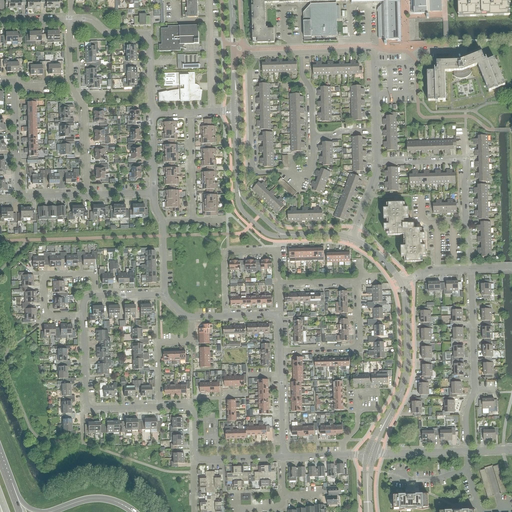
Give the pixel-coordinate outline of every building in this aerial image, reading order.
[(13,8),(15,8),(15,0),(5,0),(6,4),(9,4),(9,8),(10,9),(12,9),(13,8)] [(15,0),(15,8),(18,8),(18,9),(21,9),(22,8),(22,3),(25,3),(24,0),(15,0)] [(24,0),(25,3),(28,3),(28,8),(29,8),(31,8),(32,8),(34,7),(33,0),(24,0)] [(33,0),(34,7),(37,7),(37,8),(40,8),(41,7),(41,3),(43,3),(43,0),(33,0)] [(182,0),(183,18),(198,17),(197,0),(163,0),(164,0),(182,0)] [(251,0),(253,43),(265,43),(274,43),(274,28),(266,28),(265,3),(279,3),(283,3),(283,2),(307,2),(310,2),(310,4),(303,13),(304,37),(337,36),(337,31),(337,22),(337,20),(340,20),(339,6),(336,6),(336,1),(339,1),(352,0),(351,0),(251,0)] [(351,0),(352,0),(352,1),(352,3),(384,2),(378,9),(378,30),(378,31),(378,39),(386,38),(386,40),(399,40),(399,38),(399,33),(398,2),(392,2),(390,2),(390,0),(351,0)] [(413,0),(414,12),(427,12),(442,11),(442,7),(441,4),(441,0),(413,0)] [(471,0),(472,0),(458,0),(458,17),(510,15),(510,5),(508,5),(508,3),(510,3),(510,0),(471,0)] [(131,25),(151,25),(150,16),(146,16),(146,14),(139,15),(139,16),(134,17),(134,25),(131,25)] [(184,44),(199,44),(198,25),(168,26),(168,28),(161,29),(162,45),(159,45),(159,51),(181,51),(181,48),(186,49),(184,48),(184,44)] [(45,42),(48,42),(48,43),(53,43),(53,41),(53,31),(47,31),(47,36),(44,36),(45,42)] [(53,43),(60,42),(60,43),(63,43),(62,35),(59,35),(59,31),(53,31),(53,41),(53,43)] [(12,33),(12,42),(12,45),(18,45),(18,43),(21,43),(21,35),(18,35),(18,32),(12,33)] [(35,41),(35,32),(29,32),(29,36),(24,36),(24,44),(27,44),(35,44),(35,41)] [(35,32),(35,41),(41,41),(42,46),(45,46),(44,42),(45,42),(44,36),(41,36),(41,32),(35,32)] [(3,46),(6,46),(6,42),(12,42),(12,33),(6,33),(6,37),(3,37),(3,43),(3,46)] [(133,42),(130,42),(123,43),(123,48),(123,51),(126,51),(136,51),(136,45),(133,45),(133,42)] [(85,47),(85,52),(98,52),(99,51),(99,49),(98,48),(97,43),(91,44),(91,47),(85,47)] [(505,85),(494,58),(487,60),(486,59),(484,59),(481,52),(461,61),(459,61),(457,61),(437,62),(437,69),(435,69),(435,71),(427,72),(428,101),(436,101),(437,101),(438,101),(446,100),(445,71),(452,71),(454,71),(454,76),(455,77),(456,78),(457,78),(458,78),(460,79),(461,79),(462,79),(463,78),(465,78),(466,78),(467,77),(468,76),(469,76),(469,75),(470,75),(471,74),(472,73),(471,73),(469,68),(472,67),(478,65),(489,91),(496,88),(497,88),(498,88),(505,85)] [(186,55),(177,55),(178,59),(178,64),(178,69),(183,69),(199,68),(199,69),(200,69),(199,64),(199,65),(197,65),(197,56),(186,57),(186,55)] [(124,60),(124,65),(131,65),(131,62),(137,62),(136,56),(137,56),(126,57),(124,57),(124,60)] [(91,63),(91,66),(98,66),(101,66),(101,60),(95,61),(95,58),(85,58),(85,63),(91,63)] [(9,59),(3,59),(4,66),(7,66),(7,72),(13,72),(13,63),(9,63),(9,59)] [(16,63),(13,63),(13,72),(19,72),(19,65),(22,65),(22,59),(16,59),(16,63)] [(58,65),(54,65),(55,74),(61,74),(60,68),(63,67),(63,61),(58,61),(58,65)] [(356,61),(353,61),(353,74),(362,74),(362,68),(359,68),(359,64),(356,64),(356,61)] [(36,65),(32,66),(32,62),(27,62),(27,69),(30,68),(30,75),(36,75),(36,65)] [(42,68),(45,68),(45,62),(40,62),(40,65),(36,65),(36,75),(43,75),(42,68)] [(45,62),(45,68),(48,68),(48,74),(55,74),(54,65),(51,65),(50,62),(45,62)] [(124,65),(124,70),(124,74),(127,74),(127,73),(138,73),(137,73),(137,68),(131,68),(131,65),(124,65)] [(98,66),(91,66),(91,69),(86,69),(86,74),(85,74),(85,75),(96,74),(96,71),(98,71),(98,66)] [(164,78),(164,81),(164,86),(176,86),(176,73),(164,74),(164,78)] [(195,85),(195,83),(195,73),(176,73),(176,86),(179,86),(194,85),(195,85)] [(125,88),(132,87),(135,87),(135,84),(137,84),(137,79),(127,79),(124,79),(123,79),(122,80),(122,81),(122,83),(123,84),(124,85),(125,85),(125,88)] [(100,80),(99,80),(96,80),(86,80),(86,86),(92,85),(92,88),(98,88),(99,88),(99,84),(100,84),(100,80)] [(173,91),(170,91),(167,92),(167,91),(158,93),(159,102),(162,102),(164,102),(167,102),(170,103),(169,101),(201,100),(202,90),(199,90),(197,90),(194,89),(194,85),(179,86),(179,90),(176,90),(173,91)] [(23,106),(23,108),(36,107),(36,102),(32,102),(32,99),(26,99),(26,102),(27,102),(27,106),(23,106)] [(59,108),(59,114),(70,113),(70,108),(73,108),(73,105),(65,105),(65,108),(59,108)] [(130,113),(130,116),(139,116),(139,110),(134,110),(134,107),(127,107),(127,112),(130,113)] [(94,112),(94,117),(103,117),(103,114),(106,113),(106,110),(106,108),(99,108),(99,111),(94,112)] [(70,113),(59,114),(59,119),(59,122),(65,122),(74,122),(73,118),(70,119),(70,113)] [(383,119),(383,122),(396,122),(396,113),(390,113),(390,116),(386,116),(386,119),(383,119)] [(139,116),(130,116),(130,119),(127,120),(127,125),(134,125),(134,121),(139,121),(139,116)] [(103,120),(103,117),(94,117),(94,123),(100,122),(100,126),(107,125),(107,121),(103,120)] [(60,132),(70,131),(70,126),(74,126),(74,123),(65,123),(65,126),(60,126),(60,132)] [(130,132),(130,135),(140,135),(140,129),(134,129),(134,126),(127,126),(127,131),(130,132)] [(100,130),(94,131),(95,136),(104,136),(107,135),(107,134),(109,134),(109,130),(107,130),(107,127),(100,127),(100,130)] [(259,139),(273,138),(273,132),(268,132),(268,130),(262,130),(262,132),(262,133),(263,133),(263,136),(259,136),(259,139)] [(70,137),(70,131),(60,132),(60,137),(66,137),(66,140),(74,140),(74,137),(70,137)] [(474,139),(475,142),(488,141),(488,136),(483,136),(483,133),(477,133),(477,136),(478,136),(478,139),(474,139)] [(104,136),(95,136),(95,142),(100,141),(100,145),(107,144),(109,144),(109,142),(110,141),(110,139),(108,138),(108,136),(107,136),(107,135),(104,136)] [(140,135),(130,135),(131,138),(128,139),(128,144),(135,143),(135,140),(140,140),(140,135)] [(456,146),(456,140),(447,140),(447,154),(450,154),(450,150),(453,150),(453,146),(456,146)] [(60,150),(71,150),(71,144),(74,144),(74,141),(66,141),(66,144),(60,145),(60,150)] [(131,154),(140,153),(140,148),(135,148),(135,145),(128,145),(128,150),(131,151),(131,154)] [(95,149),(95,155),(105,155),(104,152),(107,151),(107,146),(100,146),(100,149),(95,149)] [(71,155),(71,150),(60,150),(61,155),(66,155),(66,158),(75,158),(75,155),(71,155)] [(28,159),(34,159),(34,156),(38,156),(38,151),(24,151),(24,153),(29,153),(29,156),(28,156),(28,159)] [(141,159),(140,153),(131,154),(131,157),(128,158),(128,163),(135,162),(135,159),(141,159)] [(105,155),(95,155),(95,160),(101,160),(101,163),(108,163),(108,158),(105,158),(105,155)] [(132,173),(141,172),(141,167),(135,167),(135,164),(128,164),(128,169),(131,170),(132,173)] [(96,168),(96,174),(105,174),(105,170),(108,170),(108,165),(101,165),(101,168),(96,168)] [(37,184),(37,174),(34,174),(34,171),(32,171),(32,168),(29,168),(29,177),(32,177),(32,184),(37,184)] [(73,173),(70,173),(71,183),(76,183),(76,176),(79,176),(79,169),(73,170),(73,173)] [(317,170),(316,173),(328,178),(330,172),(321,169),(320,172),(317,170)] [(43,177),(46,177),(45,170),(40,171),(40,174),(37,174),(37,184),(43,184),(43,177)] [(54,184),(54,170),(51,170),(45,170),(46,177),(49,177),(49,184),(54,184)] [(57,170),(54,170),(54,184),(59,184),(59,176),(62,176),(62,170),(57,170)] [(67,170),(62,170),(62,176),(65,176),(65,183),(71,183),(70,173),(67,173),(67,170)] [(141,178),(141,172),(132,173),(132,176),(129,177),(129,181),(136,181),(136,178),(141,178)] [(328,178),(316,173),(315,176),(318,177),(317,180),(326,183),(328,178)] [(105,174),(96,174),(96,179),(101,179),(101,182),(108,182),(108,177),(105,177),(105,174)] [(348,179),(361,184),(362,181),(358,180),(359,177),(350,174),(348,179)] [(361,184),(348,179),(346,185),(355,188),(356,185),(360,187),(361,184)] [(326,183),(317,180),(316,182),(313,181),(312,184),(324,188),(326,183)] [(252,190),(256,194),(265,184),(263,182),(261,185),(259,182),(257,185),(256,185),(252,190)] [(265,184),(256,194),(259,196),(258,197),(260,198),(267,190),(265,188),(268,186),(265,184)] [(324,188),(312,184),(311,186),(314,188),(313,191),(322,194),(324,188)] [(355,188),(346,185),(344,190),(357,195),(358,192),(354,191),(355,188)] [(262,199),(265,202),(274,192),(272,190),(269,192),(267,190),(260,198),(261,200),(262,199)] [(357,195),(344,190),(342,195),(351,199),(352,196),(356,197),(357,195)] [(212,192),(210,192),(210,203),(219,203),(218,201),(217,200),(217,195),(212,195),(212,192)] [(267,205),(268,206),(275,198),(273,196),(276,194),(274,192),(265,202),(267,204),(267,205)] [(351,199),(342,195),(340,201),(353,205),(354,203),(350,201),(351,199)] [(270,207),(273,209),(282,200),(280,198),(278,200),(275,198),(268,206),(270,208),(270,207)] [(282,200),(273,209),(277,213),(282,209),(284,206),(282,204),(284,202),(282,200)] [(353,205),(340,201),(338,206),(347,209),(348,207),(352,208),(353,205)] [(211,216),(218,215),(218,207),(219,206),(219,203),(210,203),(211,216)] [(406,262),(415,262),(421,262),(421,257),(426,257),(425,234),(424,234),(423,229),(414,229),(414,224),(409,224),(408,208),(405,208),(405,203),(388,203),(389,209),(383,209),(384,219),(389,219),(389,225),(384,225),(384,231),(389,230),(389,235),(406,235),(406,246),(401,247),(401,257),(406,257),(406,262)] [(138,204),(132,204),(133,210),(130,210),(130,218),(135,218),(135,217),(139,217),(138,204)] [(147,210),(145,210),(144,210),(144,204),(138,204),(139,217),(142,217),(142,218),(148,218),(147,210)] [(96,216),(99,216),(99,205),(93,206),(93,213),(90,213),(90,220),(96,220),(96,216)] [(105,205),(99,205),(99,216),(103,216),(103,219),(108,219),(108,212),(105,213),(105,205)] [(116,218),(120,218),(119,205),(114,205),(114,211),(111,211),(111,219),(116,219),(116,218)] [(129,218),(128,210),(125,210),(125,205),(119,205),(120,218),(123,218),(129,218)] [(65,206),(56,207),(57,219),(57,220),(63,220),(64,218),(66,218),(65,206)] [(75,216),(78,216),(78,206),(72,206),(72,213),(69,213),(69,220),(75,220),(75,216)] [(84,206),(78,206),(78,216),(82,216),(82,220),(87,220),(87,213),(84,213),(84,206)] [(347,209),(338,206),(336,211),(349,216),(350,213),(346,212),(347,209)] [(32,207),(26,208),(27,218),(30,218),(30,221),(36,221),(36,213),(32,213),(32,207)] [(39,220),(48,220),(47,207),(38,207),(39,217),(39,220)] [(56,207),(47,207),(48,220),(57,219),(56,207)] [(7,208),(7,219),(7,221),(11,221),(11,223),(16,223),(16,214),(13,214),(13,208),(7,208)] [(27,221),(27,218),(26,208),(21,208),(21,214),(18,214),(18,222),(23,221),(27,221)] [(349,216),(336,211),(334,217),(343,220),(344,217),(348,219),(349,216)] [(145,254),(145,256),(145,257),(155,256),(155,251),(147,251),(147,248),(141,248),(141,254),(145,254)] [(92,252),(92,255),(88,255),(89,266),(94,266),(94,260),(97,260),(97,251),(92,252)] [(61,260),(63,260),(63,252),(60,253),(60,256),(55,256),(55,267),(61,267),(61,260)] [(63,252),(63,260),(66,260),(66,266),(72,266),(72,255),(66,255),(66,252),(63,252)] [(72,255),(72,266),(78,266),(77,259),(80,259),(80,254),(80,252),(77,252),(77,254),(77,255),(72,255)] [(80,254),(80,259),(83,259),(83,266),(89,266),(88,255),(85,255),(85,252),(80,252),(80,254)] [(46,253),(43,253),(43,254),(39,254),(39,256),(38,256),(38,267),(44,267),(44,260),(47,260),(46,253)] [(47,260),(49,260),(50,267),(55,267),(55,256),(55,253),(51,253),(46,253),(47,260)] [(251,261),(251,270),(251,273),(259,272),(259,265),(256,265),(256,260),(251,261)] [(243,266),(243,273),(246,273),(246,270),(251,270),(251,261),(245,261),(245,266),(243,266)] [(102,284),(107,284),(107,274),(104,274),(104,270),(99,270),(99,276),(102,276),(102,284)] [(33,275),(26,275),(26,272),(19,273),(19,276),(21,276),(22,276),(22,281),(33,281),(33,275)] [(483,284),(481,284),(481,290),(491,290),(491,284),(489,284),(489,280),(483,281),(483,284)] [(22,286),(19,286),(19,289),(27,289),(27,286),(34,286),(33,281),(22,281),(22,286)] [(446,284),(443,284),(443,290),(446,290),(446,291),(452,291),(452,281),(446,282),(446,284)] [(458,284),(458,281),(452,281),(452,291),(458,291),(458,290),(461,290),(461,284),(458,284)] [(428,285),(425,285),(425,291),(428,291),(428,292),(434,292),(434,282),(428,282),(428,285)] [(440,282),(434,282),(434,292),(440,292),(440,290),(443,290),(443,284),(440,284),(440,282)] [(64,287),(53,287),(53,293),(60,293),(60,295),(66,295),(68,295),(67,292),(65,292),(65,293),(64,293),(64,287)] [(22,295),(25,294),(25,298),(36,297),(36,292),(27,292),(27,289),(19,289),(20,290),(20,292),(22,292),(22,295)] [(484,296),(484,299),(490,299),(490,296),(491,295),(491,290),(481,290),(481,296),(484,296)] [(315,293),(315,302),(324,301),(324,293),(315,293)] [(285,303),(287,303),(294,302),(294,294),(288,294),(285,294),(285,301),(285,303)] [(60,298),(53,298),(54,304),(65,304),(65,303),(68,303),(68,298),(68,296),(68,295),(66,295),(60,295),(60,298)] [(367,302),(367,305),(376,305),(376,302),(382,302),(382,296),(373,297),(373,302),(367,302)] [(25,298),(25,303),(22,303),(22,306),(30,306),(30,303),(36,303),(36,297),(25,298)] [(154,321),(154,319),(154,313),(151,313),(151,305),(146,305),(146,315),(149,315),(149,319),(151,319),(151,321),(154,321)] [(376,305),(367,305),(367,309),(373,308),(373,314),(383,314),(383,308),(376,308),(376,305)] [(482,309),(482,315),(492,315),(491,309),(490,309),(490,305),(484,306),(484,309),(482,309)] [(22,309),(25,309),(25,314),(36,314),(36,308),(30,309),(30,306),(22,306),(22,309)] [(95,316),(98,316),(98,306),(93,306),(93,315),(90,315),(90,321),(95,321),(95,316)] [(340,316),(347,316),(347,313),(348,313),(347,307),(336,308),(336,313),(340,313),(340,316)] [(421,311),(421,317),(431,317),(430,311),(429,311),(429,307),(423,308),(423,311),(421,311)] [(462,310),(456,310),(456,307),(450,307),(450,312),(452,312),(452,316),(462,316),(462,310)] [(30,323),(30,320),(37,320),(36,314),(25,314),(25,318),(22,318),(23,323),(30,323)] [(368,319),(368,323),(377,322),(377,319),(383,319),(383,314),(373,314),(374,319),(368,319)] [(492,315),(482,315),(482,321),(485,321),(485,324),(491,323),(491,321),(492,321),(492,315)] [(347,316),(340,316),(336,316),(336,318),(339,318),(339,325),(348,325),(348,319),(347,319),(347,316)] [(450,321),(450,324),(456,324),(456,322),(462,322),(462,316),(452,316),(453,320),(450,321)] [(294,318),(294,321),(294,326),(303,326),(305,326),(304,317),(294,318)] [(431,317),(421,317),(421,323),(424,323),(424,326),(430,326),(430,323),(431,323),(431,317)] [(374,331),(383,331),(383,325),(377,325),(377,322),(368,323),(368,326),(374,325),(374,331)] [(482,327),(482,333),(492,333),(492,327),(491,327),(491,323),(485,324),(485,327),(482,327)] [(49,325),(50,336),(55,336),(55,339),(58,338),(58,330),(55,330),(55,324),(49,325)] [(61,335),(66,335),(66,324),(60,324),(61,330),(58,330),(58,338),(61,338),(61,335)] [(66,335),(70,335),(70,338),(75,338),(75,330),(72,330),(72,324),(66,324),(66,335)] [(203,329),(199,329),(199,334),(209,334),(212,333),(212,324),(203,325),(203,329)] [(453,330),(453,334),(463,334),(463,328),(456,328),(456,324),(450,324),(450,330),(451,330),(453,330)] [(44,332),(41,332),(41,339),(46,339),(46,336),(50,336),(49,325),(44,325),(44,332)] [(148,326),(141,326),(138,326),(135,327),(132,327),(132,329),(132,334),(142,334),(142,330),(148,330),(148,326)] [(421,329),(421,335),(431,335),(431,329),(430,329),(430,326),(424,326),(424,329),(421,329)] [(108,336),(108,333),(110,333),(110,331),(110,327),(103,328),(103,331),(96,331),(96,336),(108,336)] [(368,337),(368,340),(377,339),(377,336),(383,336),(383,331),(374,331),(374,336),(368,337)] [(492,333),(482,333),(483,339),(485,339),(485,342),(491,342),(491,339),(492,339),(492,333)] [(451,339),(451,343),(457,343),(457,340),(463,340),(463,334),(453,334),(453,338),(451,338),(451,339)] [(424,341),(424,344),(430,344),(430,341),(431,341),(431,335),(421,335),(421,341),(424,341)] [(108,336),(96,336),(96,341),(99,341),(99,344),(104,344),(110,344),(110,338),(108,339),(108,336)] [(374,348),(384,348),(384,342),(377,342),(377,339),(368,340),(368,343),(374,343),(374,348)] [(132,344),(132,349),(143,349),(143,345),(148,345),(148,341),(139,342),(139,344),(132,344)] [(483,345),(483,351),(493,351),(493,345),(491,345),(491,342),(485,342),(485,345),(483,345)] [(457,343),(451,343),(451,347),(453,348),(454,352),(463,352),(463,346),(457,346),(457,343)] [(97,347),(97,353),(108,352),(108,349),(110,349),(110,344),(104,344),(99,344),(99,347),(97,347)] [(422,347),(422,353),(432,353),(431,347),(430,347),(430,344),(424,344),(424,347),(422,347)] [(55,350),(58,349),(58,350),(58,351),(57,351),(57,355),(67,355),(67,349),(70,349),(70,346),(55,346),(55,350)] [(180,352),(180,361),(186,360),(186,363),(189,363),(189,356),(186,356),(186,351),(180,352)] [(493,351),(483,351),(483,357),(486,357),(486,360),(492,360),(492,357),(493,357),(493,351)] [(108,352),(97,353),(97,358),(100,358),(100,361),(104,361),(111,361),(111,357),(108,358),(108,352)] [(463,352),(454,352),(454,356),(452,356),(451,356),(451,361),(457,361),(457,358),(463,358),(463,352)] [(425,359),(425,362),(431,362),(431,359),(432,359),(432,353),(422,353),(422,359),(425,359)] [(56,361),(56,364),(70,364),(70,361),(67,361),(67,355),(57,355),(57,359),(58,359),(58,361),(56,361)] [(133,357),(133,359),(133,364),(143,364),(143,360),(149,360),(149,356),(139,357),(133,357)] [(483,363),(483,369),(493,369),(493,363),(492,363),(492,360),(486,360),(486,363),(483,363)] [(97,364),(97,369),(109,369),(108,364),(111,364),(111,361),(104,361),(100,361),(100,364),(97,364)] [(457,361),(451,361),(452,365),(454,366),(454,370),(464,370),(464,364),(457,364),(457,361)] [(422,365),(422,371),(432,371),(432,365),(431,365),(431,362),(425,362),(425,365),(422,365)] [(57,373),(67,373),(67,367),(71,367),(70,364),(56,364),(56,367),(58,367),(58,369),(57,369),(57,373)] [(109,374),(109,369),(97,369),(97,375),(105,375),(105,378),(111,377),(111,374),(109,374)] [(486,375),(486,377),(486,378),(492,378),(492,375),(493,375),(493,369),(483,369),(484,375),(486,375)] [(464,370),(454,370),(454,374),(452,374),(452,379),(455,379),(458,379),(458,376),(464,376),(464,370)] [(385,374),(382,374),(383,383),(388,383),(388,376),(391,376),(391,371),(385,371),(385,374)] [(425,377),(425,380),(427,380),(431,380),(431,377),(432,377),(432,371),(422,371),(423,377),(425,377)] [(66,381),(74,381),(71,381),(71,378),(68,378),(67,373),(57,373),(58,377),(59,377),(59,378),(59,379),(63,378),(63,381),(66,381)] [(120,377),(121,383),(121,388),(124,388),(124,397),(129,396),(129,386),(126,386),(126,382),(125,382),(125,381),(124,377),(120,377)] [(451,384),(452,388),(461,388),(461,382),(455,382),(455,379),(452,379),(449,379),(449,384),(451,384)] [(143,380),(138,381),(138,388),(141,388),(141,396),(146,396),(146,385),(143,385),(143,380)] [(149,385),(146,385),(146,396),(152,396),(152,387),(155,387),(154,380),(149,380),(149,385)] [(205,383),(200,383),(200,380),(196,380),(196,387),(200,387),(200,393),(205,393),(205,383)] [(419,383),(419,389),(429,389),(429,383),(427,383),(427,380),(425,380),(421,380),(421,383),(419,383)] [(61,390),(71,390),(71,384),(74,384),(74,381),(66,381),(66,384),(62,384),(62,385),(62,386),(61,386),(61,390)] [(138,388),(138,381),(132,381),(132,386),(129,386),(129,396),(135,396),(135,388),(138,388)] [(181,385),(181,394),(187,393),(187,389),(190,389),(190,382),(186,382),(186,385),(181,385)] [(100,384),(100,396),(100,397),(103,397),(108,397),(108,386),(106,386),(106,383),(100,384)] [(113,386),(108,386),(108,397),(114,397),(114,390),(117,389),(116,383),(113,383),(113,386)] [(461,388),(452,388),(452,392),(450,393),(449,393),(449,397),(455,397),(455,394),(462,394),(461,388)] [(429,395),(429,389),(419,389),(419,395),(422,395),(422,398),(428,398),(428,395),(429,395)] [(65,398),(65,399),(75,399),(74,396),(71,396),(71,390),(61,390),(61,394),(62,394),(62,396),(65,396),(65,398)] [(445,403),(445,407),(454,406),(454,400),(448,401),(448,397),(442,397),(442,402),(445,403)] [(412,402),(412,408),(422,407),(422,401),(420,401),(420,398),(414,398),(414,402),(412,402)] [(61,408),(62,408),(72,408),(72,402),(75,402),(75,399),(65,399),(65,400),(65,402),(62,402),(63,402),(63,404),(61,404),(62,408),(61,408)] [(482,402),(479,402),(479,408),(482,408),(482,409),(488,409),(488,399),(482,399),(482,402)] [(497,401),(494,401),(494,399),(488,399),(488,409),(494,409),(494,407),(497,407),(498,407),(497,401)] [(443,416),(449,416),(448,412),(455,412),(454,406),(445,407),(445,410),(443,411),(442,411),(443,416)] [(415,417),(421,417),(421,413),(422,413),(422,407),(412,408),(412,414),(415,413),(415,417)] [(72,408),(62,408),(62,412),(63,412),(63,413),(63,414),(65,414),(65,416),(75,416),(75,413),(72,413),(72,408)] [(176,418),(176,415),(176,414),(170,415),(170,420),(172,420),(172,423),(183,423),(183,417),(176,418)] [(75,416),(65,416),(65,419),(63,420),(63,421),(62,421),(62,425),(72,425),(72,419),(75,419),(75,416)] [(160,431),(160,423),(160,421),(156,421),(156,418),(150,419),(150,430),(156,430),(156,431),(160,431)] [(125,422),(122,422),(122,432),(125,432),(125,434),(131,434),(131,433),(132,433),(132,430),(131,419),(125,419),(125,422)] [(137,419),(131,419),(132,430),(138,430),(141,430),(141,421),(138,421),(137,419)] [(150,430),(150,419),(144,419),(144,421),(141,421),(141,430),(145,430),(150,430)] [(113,422),(113,433),(119,433),(122,432),(122,422),(119,422),(119,421),(113,422)] [(94,434),(94,422),(88,422),(88,425),(85,425),(85,434),(88,434),(94,434)] [(94,422),(94,434),(94,436),(100,436),(100,433),(104,433),(103,424),(100,424),(100,422),(94,422)] [(107,433),(113,433),(113,422),(107,422),(107,424),(103,424),(104,433),(107,433)] [(342,430),(345,430),(345,422),(342,422),(342,425),(336,425),(337,434),(342,434),(342,430)] [(170,431),(176,431),(176,428),(183,428),(183,423),(172,423),(172,426),(170,426),(170,431)] [(267,435),(267,432),(270,432),(269,426),(263,426),(263,423),(261,423),(261,435),(267,435)] [(308,426),(309,435),(314,435),(314,431),(317,430),(317,423),(314,423),(314,426),(308,426)] [(317,423),(317,430),(320,430),(320,434),(326,434),(326,425),(320,425),(320,423),(317,423)] [(72,425),(62,425),(62,426),(62,429),(63,429),(63,431),(67,431),(67,434),(76,434),(75,431),(72,431),(72,425)] [(428,431),(428,441),(434,441),(434,435),(437,434),(437,428),(432,429),(432,431),(428,431)] [(437,428),(437,434),(440,434),(440,441),(446,440),(446,431),(442,431),(441,429),(441,428),(437,428)] [(450,430),(446,431),(446,440),(452,440),(452,434),(455,434),(455,428),(450,428),(450,430)] [(483,440),(489,440),(489,430),(485,430),(484,428),(480,428),(480,434),(483,434),(483,440)] [(493,430),(489,430),(489,440),(495,440),(495,434),(498,434),(498,428),(493,428),(493,430)] [(419,429),(419,435),(422,435),(422,441),(428,441),(428,431),(424,431),(423,429),(421,429),(419,429)] [(177,435),(177,432),(170,432),(170,438),(173,438),(173,441),(183,440),(183,435),(177,435)] [(177,446),(183,446),(183,440),(173,441),(173,444),(170,444),(171,449),(177,449),(177,446)] [(173,455),(173,458),(184,458),(184,453),(177,453),(177,450),(171,450),(171,455),(173,455)] [(171,467),(178,467),(177,463),(184,463),(184,458),(173,458),(173,461),(171,461),(171,467)] [(328,464),(328,473),(325,473),(325,477),(330,476),(331,477),(331,478),(332,479),(333,479),(334,479),(335,478),(336,477),(336,476),(336,474),(337,474),(337,466),(334,466),(334,464),(328,464)] [(337,466),(337,474),(341,474),(341,476),(347,476),(347,470),(344,470),(344,464),(337,464),(337,466)] [(237,467),(238,477),(248,477),(248,472),(243,473),(243,466),(237,467)] [(265,476),(265,466),(259,466),(259,472),(254,472),(254,477),(265,476)] [(270,466),(265,466),(265,476),(276,476),(276,472),(271,472),(270,466)] [(227,478),(238,477),(237,467),(232,467),(232,473),(227,473),(227,478)] [(289,477),(288,477),(288,481),(296,481),(296,477),(299,477),(298,469),(296,469),(296,467),(289,468),(289,474),(289,477)] [(298,469),(299,477),(304,477),(304,483),(307,483),(307,475),(305,475),(305,467),(298,467),(298,469)] [(316,477),(315,469),(315,467),(309,467),(309,475),(307,475),(307,483),(310,483),(310,477),(316,477)] [(325,477),(325,473),(325,467),(318,467),(318,468),(315,469),(316,477),(325,477)] [(210,472),(210,482),(221,482),(221,476),(215,476),(215,471),(210,472)] [(200,482),(210,482),(210,472),(206,472),(206,477),(200,477),(200,482)] [(265,476),(254,477),(255,481),(259,481),(260,487),(265,487),(265,476)] [(276,476),(265,476),(265,487),(271,487),(271,481),(276,481),(276,476)] [(238,488),(238,477),(227,478),(227,482),(232,482),(232,488),(238,488)] [(248,477),(238,477),(238,488),(244,488),(244,481),(248,481),(248,477)] [(211,493),(210,482),(200,482),(200,488),(206,488),(206,493),(207,493),(211,493)] [(221,482),(210,482),(211,493),(215,493),(215,488),(221,488),(221,482)] [(327,496),(338,496),(338,487),(328,487),(329,496),(327,496)] [(428,494),(429,494),(416,494),(416,495),(411,495),(411,494),(411,493),(405,493),(405,495),(392,495),(393,495),(394,509),(393,509),(393,510),(400,511),(405,510),(417,509),(422,510),(429,509),(429,508),(428,508),(428,494)] [(201,507),(211,506),(211,496),(207,496),(206,496),(207,501),(200,501),(201,507)] [(211,496),(211,506),(222,506),(222,500),(215,500),(215,496),(211,496)] [(337,496),(338,496),(327,496),(328,505),(337,505),(337,496)]
